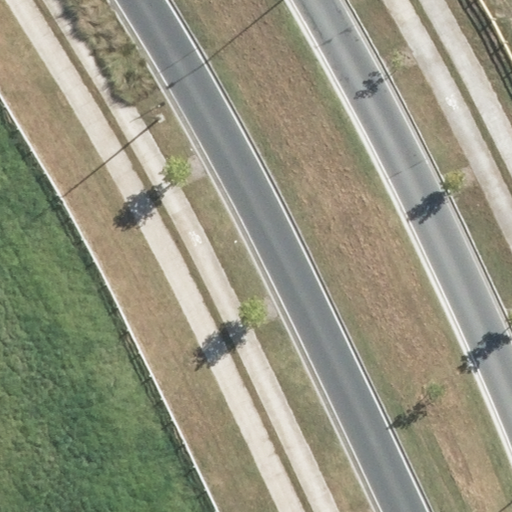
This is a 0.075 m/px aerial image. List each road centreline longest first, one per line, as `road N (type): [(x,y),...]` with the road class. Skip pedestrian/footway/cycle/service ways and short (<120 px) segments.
road 1 (secondary): [(393,511),(358,423),(132,0)]
road 2 (secondary): [(357,0),(511,320)]
